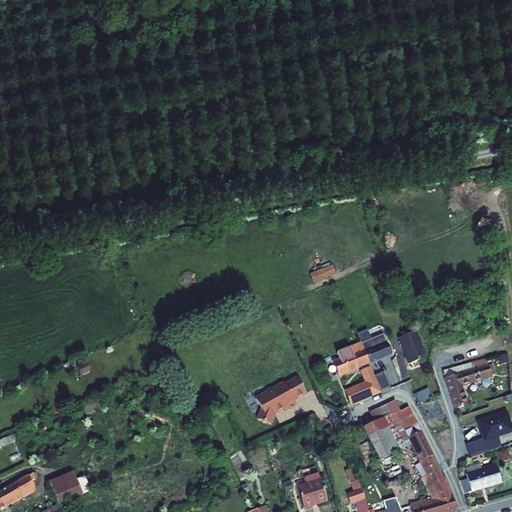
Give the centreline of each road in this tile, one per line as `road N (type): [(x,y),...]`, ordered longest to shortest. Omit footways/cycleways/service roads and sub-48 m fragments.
road 1 (track): [(0,251),(511,150)]
road 2 (residential): [(452,479),(404,393),(344,413)]
